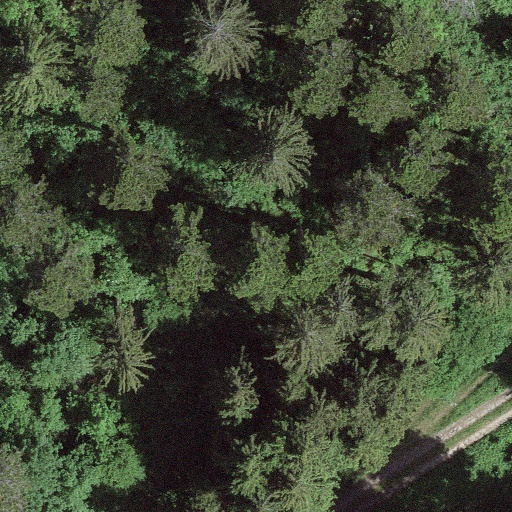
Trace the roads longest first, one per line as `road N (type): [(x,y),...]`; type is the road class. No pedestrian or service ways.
road 1 (track): [(511,355),(327,511)]
road 2 (track): [(340,511),(511,406)]
